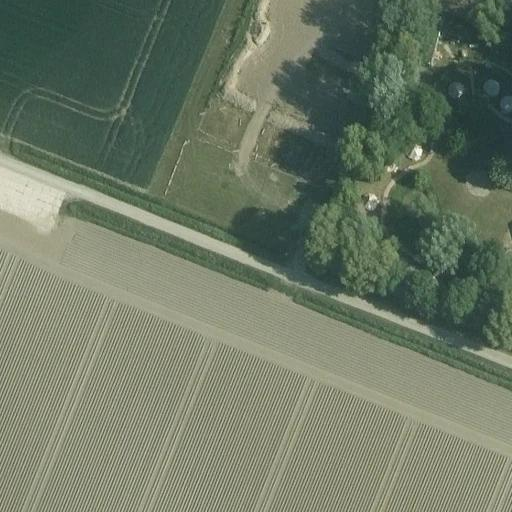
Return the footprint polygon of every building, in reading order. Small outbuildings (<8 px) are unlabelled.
[(429,18),(416,65),(430,68),(442,22),(429,18)] [(419,82),(419,83),(419,84),(419,86),(419,87),(420,88),(420,89),(421,90),(421,91),(422,92),(423,93),(424,94),(425,94),(426,95),(427,96),(428,96),(429,96),(430,97),(432,97),(433,97),(434,97),(435,97),(436,96),(437,96),(439,96),(440,95),(441,94),(442,93),(443,92),(444,91),(444,90),(445,89),(445,88),(446,87),(446,85),(446,84),(446,83),(446,82),(446,81),(446,79),(445,78),(445,77),(444,76),(444,75),(443,74),(442,73),(441,72),(440,72),(439,71),(438,71),(437,70),(436,70),(435,69),(434,69),(432,69),(431,69),(430,70),(429,70),(428,70),(427,71),(426,71),(425,72),(424,73),(423,74),(422,74),(421,75),(421,76),(420,77),(420,79),(419,80),(419,81),(419,82)] [(473,80),(468,93),(481,98),(486,85),(473,80)] [(483,172),(467,171),(466,188),(482,189),(483,172)] [(0,259),(10,262),(13,249),(0,246),(0,259)]
